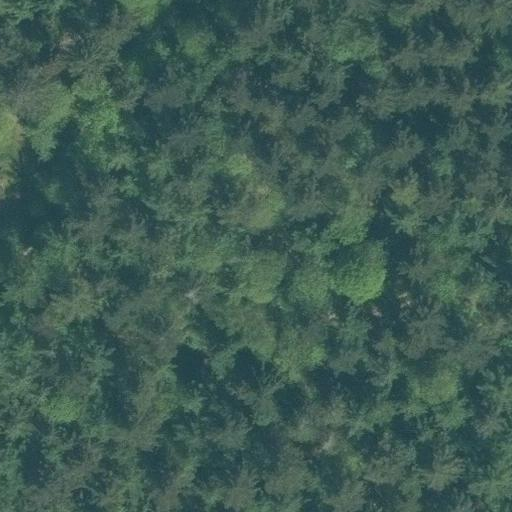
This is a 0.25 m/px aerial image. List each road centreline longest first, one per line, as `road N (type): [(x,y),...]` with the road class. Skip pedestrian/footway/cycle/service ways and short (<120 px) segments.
road 1 (track): [(511,393),(0,325)]
road 2 (track): [(298,365),(330,333),(422,118),(511,19)]
road 3 (track): [(206,0),(85,116),(36,199),(0,231)]
road 4 (track): [(0,128),(62,61),(101,0)]
